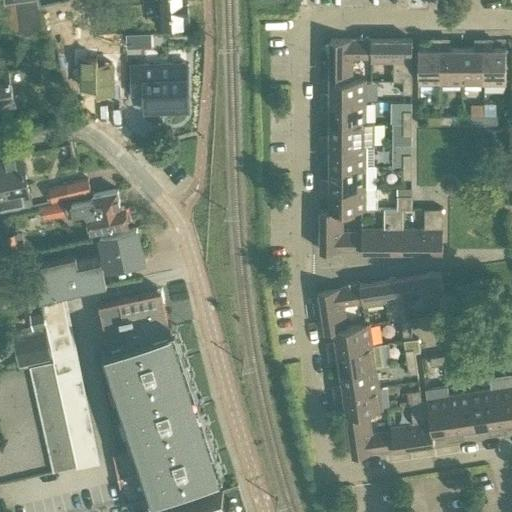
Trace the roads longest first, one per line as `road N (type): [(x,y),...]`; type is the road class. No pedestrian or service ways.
road 1 (residential): [(0,141),(86,130),(176,215),(265,511)]
road 2 (residential): [(302,263),(308,26),(511,16)]
road 3 (residential): [(511,452),(363,471),(334,466),(302,314),(302,263)]
road 4 (residential): [(302,263),(511,251)]
